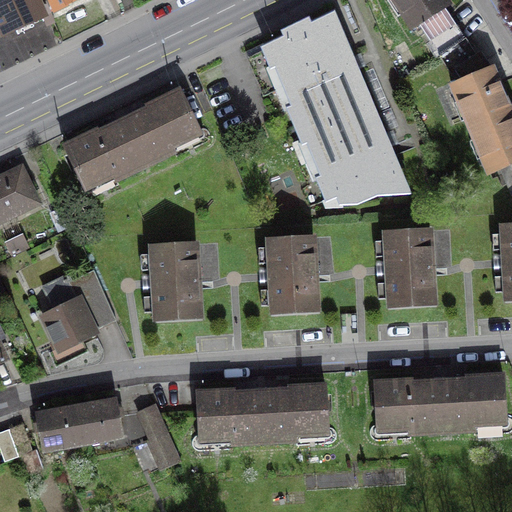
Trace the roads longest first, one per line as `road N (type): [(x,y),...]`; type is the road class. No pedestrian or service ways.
road 1 (residential): [(0,407),(73,381),(511,349)]
road 2 (secondary): [(244,0),(0,119)]
